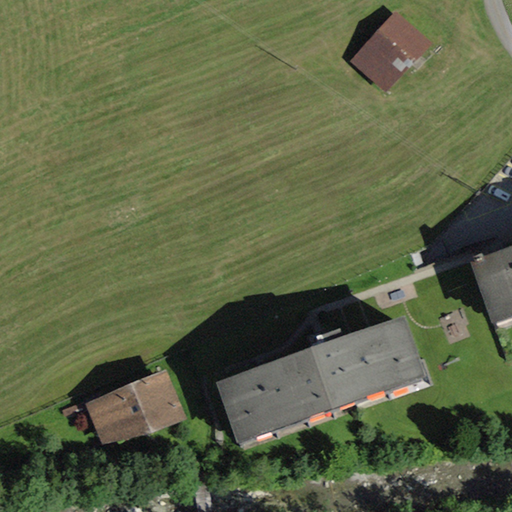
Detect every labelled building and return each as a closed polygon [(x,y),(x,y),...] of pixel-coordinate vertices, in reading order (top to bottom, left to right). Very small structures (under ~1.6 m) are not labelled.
[(435,50),(398,13),(353,59),(390,95),(435,50)] [(482,259),(475,261),(494,316),(511,309),(511,262),(505,265),(502,257),(483,263),(482,259)] [(248,378),(222,387),(239,436),(419,374),(401,324),(375,333),(378,341),(251,385),(248,378)] [(314,357),(343,347),(338,334),(317,342),(319,346),(312,349),(314,357)] [(134,393),(102,407),(113,435),(145,421),(149,428),(176,415),(161,381),(146,388),(144,383),(132,388),(134,393)]
